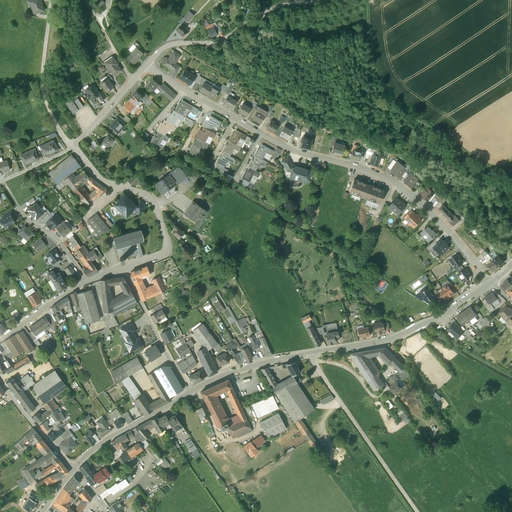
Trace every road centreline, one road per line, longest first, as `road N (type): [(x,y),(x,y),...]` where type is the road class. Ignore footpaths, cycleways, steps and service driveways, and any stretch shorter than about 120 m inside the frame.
road 1 (tertiary): [(490,282),(400,336),(244,368),(191,393)]
road 2 (residential): [(490,282),(433,215),(393,183),(260,132)]
road 3 (track): [(368,0),(375,69),(396,99),(500,172),(511,159)]
road 4 (residential): [(122,266),(167,250),(158,207),(103,182),(71,148)]
road 5 (track): [(417,511),(311,352)]
road 6 (track): [(52,0),(42,88),(71,148)]
road 7 (residential): [(122,266),(191,393)]
road 8 (tertiary): [(191,393),(73,469)]
road 9 (residential): [(85,280),(2,182)]
road 10 (track): [(368,42),(351,34),(301,41),(258,15)]
